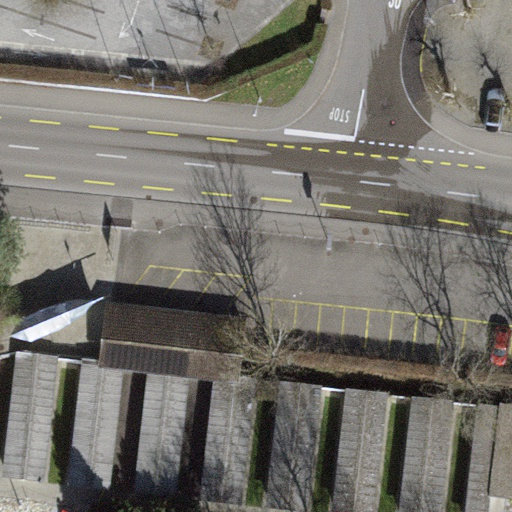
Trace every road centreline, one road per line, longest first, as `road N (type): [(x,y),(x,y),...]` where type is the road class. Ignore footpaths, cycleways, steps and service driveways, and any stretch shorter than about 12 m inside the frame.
road 1 (primary): [(351,181),(0,147)]
road 2 (residential): [(351,181),(383,0)]
road 3 (primary): [(511,207),(351,181)]
